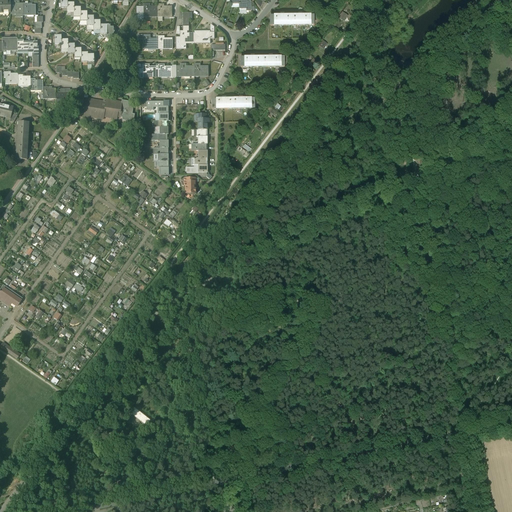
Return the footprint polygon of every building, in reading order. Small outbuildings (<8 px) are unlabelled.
[(11,3),(4,3),(4,1),(0,1),(0,13),(11,13),(11,3)] [(23,4),(16,4),(16,3),(11,3),(11,13),(11,15),(23,15),(23,4)] [(36,5),(28,5),(28,4),(23,4),(23,15),(23,16),(36,16),(36,5)] [(158,7),(148,7),(148,4),(144,4),(144,7),(144,18),(148,18),(148,16),(156,16),(156,18),(158,18),(158,7)] [(172,7),(162,7),(162,5),(158,5),(158,7),(158,18),(172,18),(172,7)] [(299,17),(285,17),(285,15),(281,16),(281,17),(271,17),(271,27),(315,26),(315,17),(303,17),(302,15),(299,15),(299,17)] [(110,28),(110,25),(107,26),(107,35),(106,35),(105,39),(109,41),(114,32),(113,31),(113,30),(113,28),(110,28)] [(188,27),(182,27),(182,31),(180,31),(180,38),(176,38),(176,50),(184,50),(184,44),(194,44),(194,33),(188,33),(188,27)] [(214,32),(210,32),(210,31),(194,31),(194,33),(194,44),(210,44),(210,39),(214,39),(214,32)] [(157,39),(148,39),(148,36),(137,36),(137,40),(143,40),(143,50),(158,50),(158,37),(157,37),(157,39)] [(172,39),(161,39),(161,37),(158,37),(158,50),(172,50),(172,39)] [(17,40),(9,40),(9,38),(3,38),(2,42),(3,51),(18,51),(17,40)] [(32,42),(23,42),(23,40),(17,40),(18,51),(18,52),(18,53),(32,53),(33,53),(32,42)] [(326,54),(329,44),(322,41),(318,51),(326,54)] [(263,68),(263,58),(255,58),(255,57),(251,57),(251,59),(242,59),(242,68),(263,68)] [(263,58),(263,68),(285,68),(285,58),(273,58),(273,57),(270,57),(270,58),(263,58)] [(194,67),(184,67),(184,64),(180,65),(180,67),(176,67),(176,78),(180,78),(184,78),(194,78),(194,67)] [(208,67),(198,67),(198,64),(194,64),(194,67),(194,78),(208,77),(208,67)] [(156,67),(147,67),(147,65),(143,65),(143,78),(157,78),(158,78),(158,65),(156,65),(156,67)] [(172,67),(162,67),(162,65),(158,65),(158,78),(172,78),(172,67)] [(10,74),(10,72),(4,73),(4,78),(5,78),(6,85),(18,84),(18,87),(18,84),(18,74),(10,74)] [(30,77),(23,77),(23,75),(18,75),(18,74),(18,84),(18,87),(30,87),(30,91),(31,91),(30,77)] [(43,81),(35,81),(35,79),(30,79),(30,77),(31,91),(43,91),(43,100),(43,81)] [(55,89),(48,89),(48,87),(43,87),(43,81),(43,100),(55,99),(56,99),(55,96),(55,95),(55,89)] [(59,95),(55,95),(55,96),(56,99),(55,99),(55,107),(61,107),(61,104),(63,104),(65,101),(65,99),(66,99),(66,95),(64,95),(62,95),(59,95)] [(233,100),(233,110),(256,109),(255,100),(243,100),(243,98),(240,98),(240,100),(233,100)] [(106,102),(85,99),(84,108),(80,108),(79,113),(83,114),(82,116),(103,120),(104,117),(117,120),(117,117),(121,118),(122,112),(120,112),(122,103),(106,100),(106,102)] [(233,110),(233,100),(225,100),(225,99),(222,99),(222,100),(211,100),(212,110),(233,110)] [(163,107),(163,102),(147,102),(147,107),(158,107),(158,114),(159,114),(159,121),(167,121),(167,107),(163,107)] [(13,108),(0,104),(0,113),(4,114),(4,115),(6,115),(6,118),(10,119),(13,108)] [(206,116),(197,116),(196,122),(198,122),(198,130),(206,130),(206,116)] [(159,121),(158,121),(158,127),(158,128),(159,128),(159,135),(167,135),(167,121),(159,121)] [(18,141),(26,141),(27,123),(19,122),(18,126),(17,137),(18,137),(18,141)] [(198,130),(196,130),(196,137),(198,137),(198,144),(206,144),(206,130),(198,130)] [(68,144),(72,139),(67,135),(63,140),(68,144)] [(159,135),(158,135),(158,140),(158,141),(159,141),(160,148),(167,148),(167,135),(159,135)] [(26,141),(18,141),(17,144),(16,156),(17,156),(17,160),(25,160),(26,141)] [(78,150),(81,146),(76,142),(72,146),(78,150)] [(198,144),(196,144),(196,150),(197,151),(198,151),(198,158),(207,158),(206,144),(198,144)] [(245,158),(249,154),(245,147),(240,151),(245,158)] [(90,152),(84,148),(81,153),(86,157),(90,152)] [(160,148),(158,148),(158,154),(160,154),(160,162),(167,162),(167,148),(160,148)] [(81,157),(77,162),(81,165),(85,160),(81,157)] [(99,166),(103,160),(97,157),(94,162),(99,166)] [(198,158),(197,158),(197,165),(198,165),(198,173),(208,173),(208,165),(207,165),(207,158),(198,158)] [(160,162),(158,162),(158,168),(160,168),(160,175),(167,175),(167,162),(160,162)] [(109,173),(112,169),(106,165),(105,166),(102,164),(100,167),(109,173)] [(197,165),(194,165),(194,167),(186,167),(186,173),(198,174),(198,173),(198,165),(197,165)] [(35,180),(40,183),(43,177),(39,174),(35,180)] [(128,187),(133,180),(125,174),(120,181),(128,187)] [(47,183),(52,187),(57,181),(51,177),(47,183)] [(69,187),(62,197),(67,201),(74,190),(69,187)] [(143,191),(140,195),(145,199),(148,195),(143,191)] [(20,192),(16,199),(20,201),(24,195),(20,192)] [(51,215),(61,221),(63,217),(53,211),(51,215)] [(32,231),(36,234),(40,227),(35,224),(32,231)] [(42,237),(48,229),(43,226),(38,234),(42,237)] [(89,230),(96,235),(99,231),(91,226),(89,230)] [(112,237),(116,231),(110,227),(107,234),(112,237)] [(37,246),(40,240),(35,237),(32,243),(37,246)] [(35,249),(32,253),(38,257),(41,254),(35,249)] [(95,271),(98,267),(93,264),(97,258),(93,256),(90,260),(85,257),(82,262),(95,271)] [(13,270),(18,273),(22,266),(18,263),(13,270)] [(81,274),(84,271),(77,266),(74,269),(81,274)] [(69,279),(65,284),(72,288),(76,283),(69,279)] [(136,291),(140,287),(133,282),(130,287),(136,291)] [(74,288),(81,293),(84,289),(77,284),(74,288)] [(3,285),(0,289),(0,300),(9,307),(12,303),(17,307),(23,299),(3,285)] [(61,303),(65,298),(59,294),(55,298),(61,303)] [(35,317),(40,320),(44,313),(38,310),(35,317)] [(59,321),(62,315),(57,312),(53,317),(59,321)] [(57,323),(53,329),(57,332),(61,326),(57,323)] [(18,358),(21,354),(4,342),(1,346),(18,358)] [(26,356),(23,361),(27,365),(31,360),(26,356)] [(150,421),(138,411),(133,416),(146,426),(150,421)]
